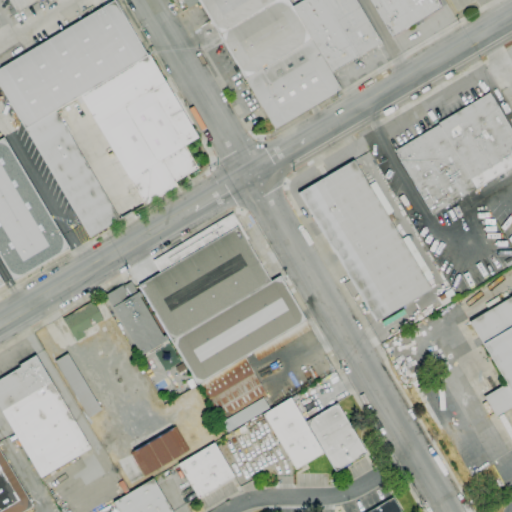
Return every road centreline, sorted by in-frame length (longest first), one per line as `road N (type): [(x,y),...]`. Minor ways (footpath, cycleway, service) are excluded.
road 1 (secondary): [(450,511),(251,175)]
road 2 (tertiary): [(305,143),(511,18)]
road 3 (tertiary): [(0,322),(192,209)]
road 4 (residential): [(226,511),(245,501),(351,492),(416,453)]
road 5 (secondary): [(251,175),(149,0)]
